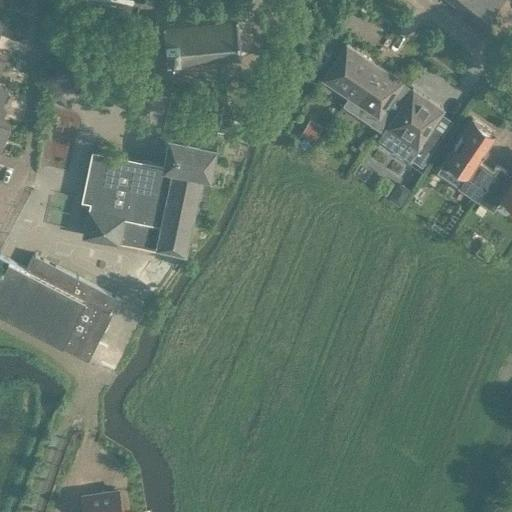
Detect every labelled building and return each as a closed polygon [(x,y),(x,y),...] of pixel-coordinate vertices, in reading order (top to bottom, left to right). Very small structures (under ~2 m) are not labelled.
[(505,0),(447,0),(482,28),(505,0)] [(84,3),(83,12),(130,18),(132,9),(84,3)] [(242,54),(238,16),(164,23),(168,61),(242,54)] [(322,52),(325,42),(316,38),(312,48),(322,52)] [(360,83),(374,62),(348,44),(324,79),(350,97),(344,105),(348,108),(354,99),(357,102),(367,87),(360,83)] [(374,62),(360,83),(367,87),(357,102),(354,99),(348,108),(385,133),(406,101),(400,97),(408,85),(403,82),(403,81),(374,62)] [(385,133),(381,140),(397,151),(410,159),(410,158),(416,162),(423,167),(424,166),(427,161),(444,135),(432,127),(444,109),(414,88),(414,89),(408,85),(400,97),(406,101),(394,120),(389,127),(385,133)] [(0,86),(0,115),(10,90),(0,86)] [(231,132),(234,117),(236,109),(224,106),(219,130),(231,132)] [(0,119),(0,153),(1,154),(12,124),(0,119)] [(497,135),(473,119),(447,159),(468,174),(459,187),(476,199),(495,172),(479,162),(497,135)] [(310,120),(301,136),(314,143),(323,128),(310,120)] [(164,165),(203,174),(211,176),(218,144),(171,134),(164,165)] [(203,174),(164,165),(93,150),(82,201),(91,202),(84,236),(120,244),(121,242),(156,249),(157,246),(187,252),(203,174)] [(511,202),(511,180),(510,183),(495,172),(476,199),(493,210),(502,196),(511,202)] [(481,203),(476,211),(485,217),(490,209),(481,203)] [(9,260),(0,277),(0,311),(11,317),(18,320),(62,343),(62,344),(61,346),(89,360),(102,334),(108,323),(121,298),(34,254),(27,268),(10,259),(9,260)] [(122,511),(119,491),(84,496),(86,511),(122,511)]
